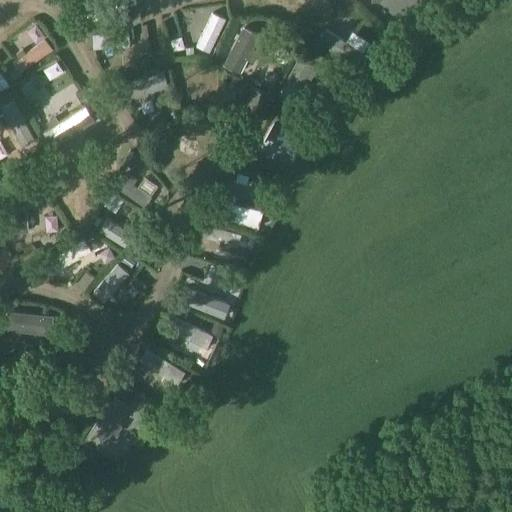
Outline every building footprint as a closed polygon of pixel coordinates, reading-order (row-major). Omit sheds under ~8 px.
[(111,3),(113,3),(112,0),(76,0),(76,2),(78,3),(94,3),(99,3),(99,11),(110,11),(111,3)] [(15,18),(35,44),(45,36),(26,10),(15,18)] [(213,12),(196,45),(209,51),(225,18),(213,12)] [(252,47),(260,32),(243,23),(224,60),(241,69),(247,57),(252,59),(257,49),(252,47)] [(360,67),(368,54),(325,28),(317,41),(360,67)] [(94,47),(129,46),(129,32),(93,33),(94,47)] [(45,38),(12,61),(20,71),(52,48),(45,38)] [(207,90),(208,55),(195,54),(193,89),(207,90)] [(280,90),(293,97),(313,61),(300,54),(280,90)] [(14,67),(7,72),(13,80),(20,75),(14,67)] [(0,90),(9,84),(0,72),(0,90)] [(168,86),(164,72),(119,84),(123,97),(168,86)] [(31,80),(21,86),(26,93),(35,87),(31,80)] [(235,86),(224,87),(225,97),(236,96),(235,86)] [(23,144),(35,137),(14,99),(2,106),(5,112),(0,115),(5,124),(10,121),(23,144)] [(189,127),(199,126),(199,115),(215,115),(215,103),(188,103),(189,127)] [(53,144),(93,118),(84,104),(44,130),(53,144)] [(334,108),(323,111),(326,119),(337,116),(334,108)] [(308,116),(297,109),(292,119),(303,125),(308,116)] [(248,139),(258,144),(273,119),(263,113),(248,139)] [(289,163),(304,136),(275,119),(260,146),(289,163)] [(77,133),(62,141),(72,158),(86,150),(77,133)] [(125,162),(136,170),(142,161),(131,153),(125,162)] [(238,172),(236,181),(247,183),(249,175),(238,172)] [(35,173),(26,178),(31,186),(39,181),(35,173)] [(130,173),(126,178),(121,175),(114,185),(145,206),(152,196),(133,183),(137,178),(130,173)] [(70,212),(83,220),(104,183),(91,176),(83,190),(78,188),(74,195),(79,197),(70,212)] [(24,187),(9,188),(12,231),(27,230),(24,187)] [(217,198),(213,215),(257,226),(262,209),(217,198)] [(100,230),(139,255),(147,243),(108,217),(100,230)] [(199,221),(196,233),(239,244),(242,232),(199,221)] [(90,239),(95,248),(103,244),(98,234),(90,239)] [(243,234),(240,245),(250,248),(254,237),(243,234)] [(91,251),(84,239),(50,259),(57,270),(91,251)] [(232,264),(242,267),(245,258),(235,255),(232,264)] [(207,274),(217,277),(218,276),(221,266),(211,262),(207,274)] [(93,291),(104,300),(129,272),(118,263),(93,291)] [(185,286),(180,300),(223,316),(228,301),(185,286)] [(7,328),(50,333),(52,316),(9,311),(7,328)] [(187,344),(198,349),(200,344),(207,347),(212,334),(174,317),(169,330),(190,339),(187,344)] [(223,324),(214,321),(211,330),(220,334),(223,324)] [(177,385),(184,373),(148,350),(140,362),(177,385)] [(25,382),(28,398),(69,391),(66,374),(25,382)] [(113,395),(85,435),(101,446),(111,431),(115,434),(122,425),(118,422),(129,406),(113,395)] [(79,419),(86,424),(92,417),(84,412),(79,419)]
